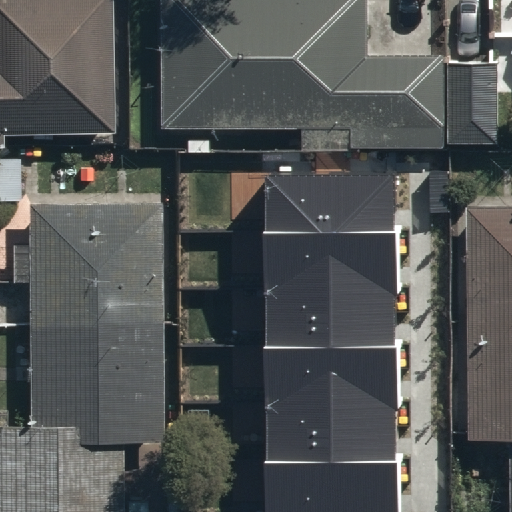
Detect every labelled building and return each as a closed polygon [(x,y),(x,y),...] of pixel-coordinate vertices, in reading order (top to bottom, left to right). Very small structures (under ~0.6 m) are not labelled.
[(0,0),(0,141),(4,141),(3,127),(109,125),(106,0),(0,0)] [(164,0),(165,124),(441,123),(441,50),(367,50),(366,0),(164,0)] [(498,133),(497,91),(511,91),(511,71),(497,71),(497,53),(452,53),(452,133),(498,133)] [(399,511),(397,176),(266,177),(268,511),(399,511)] [(156,194),(22,195),(22,241),(10,241),(10,276),(22,276),(23,419),(0,419),(0,511),(116,511),(116,435),(158,434),(156,194)] [(511,511),(511,212),(467,213),(470,453),(511,453),(511,482),(511,511)]
